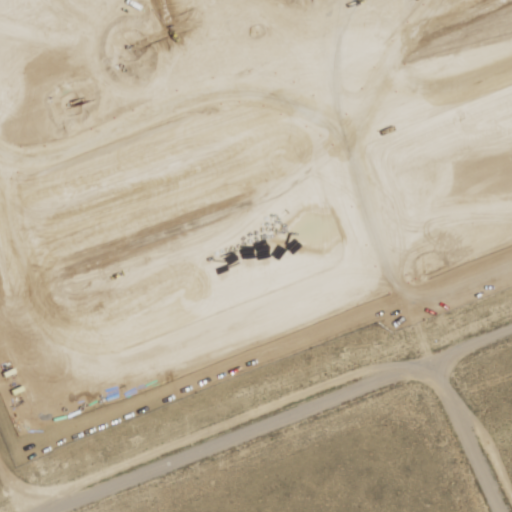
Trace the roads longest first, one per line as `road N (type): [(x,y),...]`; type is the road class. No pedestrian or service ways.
road 1 (track): [(66,511),(437,364)]
road 2 (residential): [(437,364),(505,511)]
